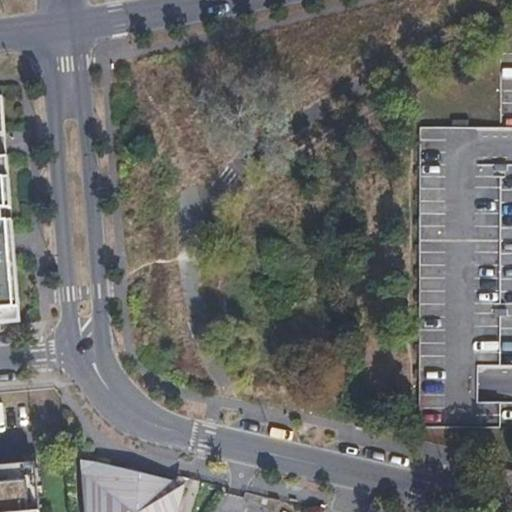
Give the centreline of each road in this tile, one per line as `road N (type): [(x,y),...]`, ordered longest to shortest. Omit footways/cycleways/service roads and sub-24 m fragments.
road 1 (secondary): [(165,427),(511,508)]
road 2 (secondary): [(65,68),(55,130),(74,355)]
road 3 (secondary): [(103,349),(85,126),(65,68)]
road 4 (secondary): [(65,32),(242,0)]
road 5 (secondary): [(74,355),(88,388),(115,412),(165,427)]
